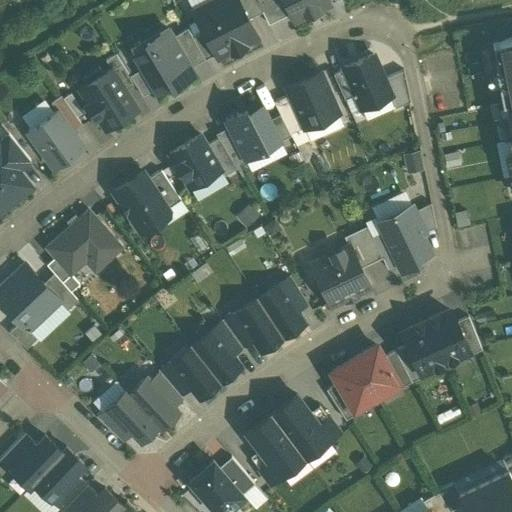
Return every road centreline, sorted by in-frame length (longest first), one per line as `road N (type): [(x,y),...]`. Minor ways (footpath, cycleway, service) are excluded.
road 1 (residential): [(389,25),(413,67),(452,268),(279,370),(196,433),(145,490)]
road 2 (residential): [(389,25),(359,24),(224,88),(87,175),(0,252)]
road 3 (residential): [(42,389),(145,490)]
